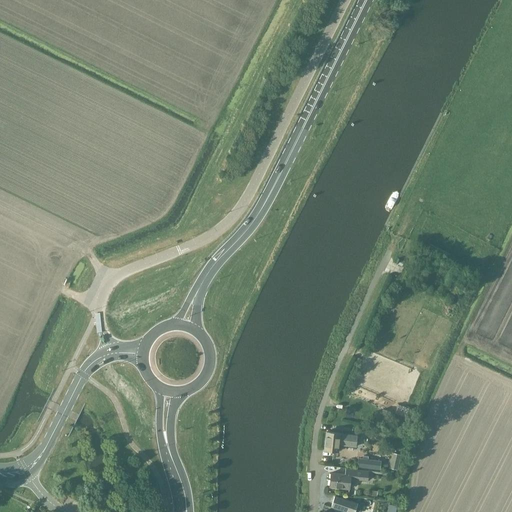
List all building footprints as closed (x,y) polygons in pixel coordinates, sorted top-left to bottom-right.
[(381,409),(378,422),(386,424),(387,419),(393,421),(395,414),(389,412),(389,411),(381,409)] [(338,451),(339,445),(356,448),(357,435),(340,433),(326,432),(324,450),(338,451)] [(391,453),(388,468),(397,470),(400,455),(391,453)] [(358,458),(357,466),(379,469),(380,461),(367,459),(367,456),(362,456),(362,459),(358,458)] [(367,480),(368,471),(357,470),(345,468),(344,475),(330,473),(329,486),(349,489),(350,479),(356,480),(361,480),(367,480)] [(334,495),(330,507),(344,511),(354,511),(357,503),(334,495)]
